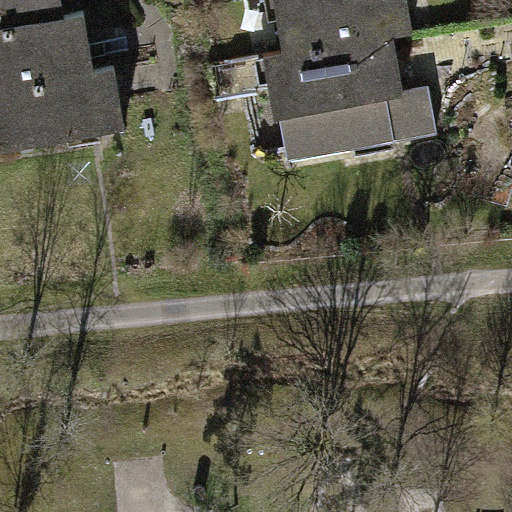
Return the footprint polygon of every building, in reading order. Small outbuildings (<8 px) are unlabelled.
[(0,0),(0,26),(66,14),(63,0),(0,0)] [(276,0),(286,51),(393,31),(413,27),(407,0),(276,0)] [(0,85),(94,68),(84,11),(66,14),(0,26),(0,85)] [(404,89),(393,31),(286,51),(265,54),(275,113),(281,112),(289,157),(438,130),(430,84),(404,89)] [(115,65),(94,68),(0,85),(0,148),(126,125),(115,65)]
